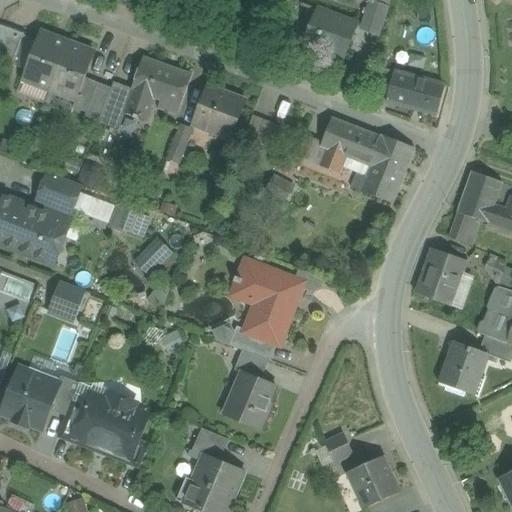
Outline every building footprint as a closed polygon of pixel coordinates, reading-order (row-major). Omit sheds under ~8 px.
[(388,8),(371,2),(371,3),(361,29),(379,36),(388,8)] [(356,26),(318,11),(305,45),(343,60),(356,26)] [(25,35),(1,26),(0,29),(0,55),(15,61),(25,35)] [(69,44),(41,33),(23,81),(51,91),(69,44)] [(95,54),(69,44),(51,91),(76,101),(77,101),(86,79),(95,54)] [(190,77),(143,60),(132,90),(155,98),(160,100),(180,107),(190,77)] [(389,73),(379,70),(374,91),(383,94),(389,73)] [(443,87),(394,74),(386,104),(434,117),(443,87)] [(99,84),(86,79),(77,101),(76,101),(73,108),(87,114),(99,84)] [(112,89),(98,125),(119,132),(125,114),(125,113),(133,90),(132,90),(114,83),(112,89)] [(112,89),(99,84),(87,114),(85,120),(98,125),(112,89)] [(245,102),(208,88),(193,126),(231,140),(245,102)] [(155,98),(132,90),(133,90),(125,113),(125,114),(147,121),(155,98)] [(180,107),(160,100),(157,108),(177,116),(180,107)] [(286,129),(253,116),(244,139),(277,152),(286,129)] [(381,139),(333,120),(323,145),(322,148),(327,150),(347,158),(371,167),(381,139)] [(180,126),(167,160),(180,165),(193,131),(180,126)] [(323,145),(304,137),(296,157),(321,167),(327,150),(322,148),(323,145)] [(415,149),(382,137),(381,139),(371,167),(366,179),(362,192),(393,204),(415,149)] [(347,158),(327,150),(321,167),(341,174),(343,170),(347,158)] [(371,167),(347,158),(343,170),(357,175),(366,179),(371,167)] [(101,173),(86,167),(80,182),(95,188),(101,173)] [(82,186),(48,173),(37,203),(71,216),(82,186)] [(501,183),(473,173),(459,213),(473,218),(480,221),(487,224),(494,205),(501,183)] [(366,179),(357,175),(352,188),(362,192),(366,179)] [(293,188),(276,178),(268,191),(285,201),(293,188)] [(511,196),(510,196),(506,209),(494,205),(487,224),(511,232),(511,196)] [(70,223),(2,197),(0,200),(0,245),(54,266),(70,223)] [(150,221),(116,208),(110,224),(144,237),(150,221)] [(473,218),(459,213),(450,239),(471,247),(475,236),(468,233),(473,218)] [(480,221),(473,218),(468,233),(475,236),(480,221)] [(321,227),(311,221),(307,228),(317,233),(321,227)] [(171,252),(154,241),(140,262),(156,273),(171,252)] [(467,262),(433,250),(417,295),(451,307),(467,262)] [(303,284),(247,262),(240,279),(234,277),(233,281),(239,283),(230,305),(254,314),(247,331),(247,332),(275,343),(280,345),(303,284)] [(511,282),(511,270),(505,268),(500,288),(499,289),(509,292),(510,292),(511,282)] [(84,292),(62,283),(51,313),(73,321),(84,292)] [(499,288),(479,335),(485,337),(485,338),(506,345),(507,344),(511,329),(511,292),(510,292),(509,292),(499,289),(500,288),(499,288)] [(119,311),(110,307),(106,318),(115,322),(119,311)] [(231,333),(217,328),(212,340),(226,345),(231,333)] [(247,331),(238,328),(230,347),(243,352),(268,361),(275,343),(247,332),(247,331)] [(511,347),(506,345),(485,338),(480,352),(487,355),(486,356),(509,364),(511,356),(511,347)] [(480,352),(453,342),(453,343),(457,345),(448,367),(445,366),(445,367),(446,368),(440,383),(439,383),(438,384),(479,398),(484,382),(478,380),(486,356),(487,355),(480,352)] [(268,361),(243,352),(236,371),(242,373),(243,372),(261,379),(268,361)] [(58,384),(20,370),(3,415),(16,420),(15,422),(28,428),(29,425),(42,430),(49,411),(59,385),(58,384)] [(242,373),(224,415),(262,431),(273,405),(270,404),(277,387),(261,379),(243,372),(242,373)] [(79,384),(61,377),(58,384),(59,385),(49,411),(66,418),(71,404),(79,384)] [(85,409),(73,441),(74,441),(129,462),(130,463),(138,442),(147,417),(131,411),(134,403),(112,395),(108,406),(89,399),(85,409)] [(66,418),(58,438),(74,443),(74,441),(73,441),(85,409),(71,404),(66,418)] [(228,440),(204,430),(195,453),(205,457),(205,456),(218,462),(228,440)] [(345,435),(326,444),(334,462),(353,453),(345,435)] [(149,447),(138,442),(130,463),(129,462),(128,464),(141,469),(149,447)] [(218,462),(205,456),(205,457),(194,482),(187,479),(177,501),(201,511),(227,511),(244,473),(218,462)] [(382,458),(349,473),(366,508),(398,493),(382,458)] [(511,475),(501,481),(511,503),(511,502),(511,475)] [(32,511),(36,503),(13,495),(7,511),(32,511)] [(87,511),(84,501),(67,507),(68,511),(87,511)]
